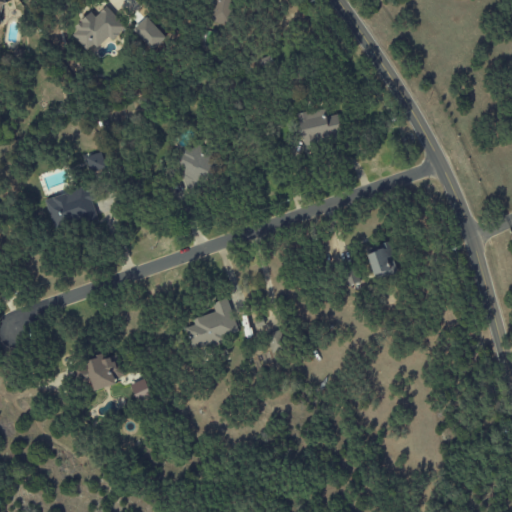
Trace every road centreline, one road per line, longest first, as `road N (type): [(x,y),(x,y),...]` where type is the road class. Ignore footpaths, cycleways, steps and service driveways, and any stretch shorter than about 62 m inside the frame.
road 1 (residential): [(438,164),(45,305),(12,331)]
road 2 (residential): [(511,384),(457,202),(421,128),(338,0)]
